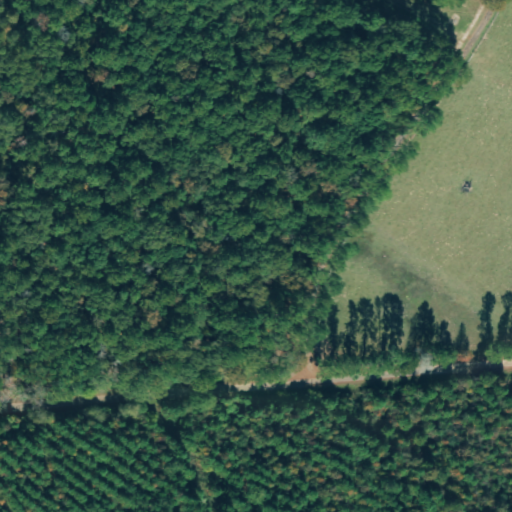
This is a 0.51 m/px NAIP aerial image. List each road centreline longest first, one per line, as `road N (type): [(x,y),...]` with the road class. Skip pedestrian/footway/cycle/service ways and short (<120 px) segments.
road 1 (residential): [(0,422),(511,381)]
road 2 (residential): [(346,392),(351,306),(511,26)]
